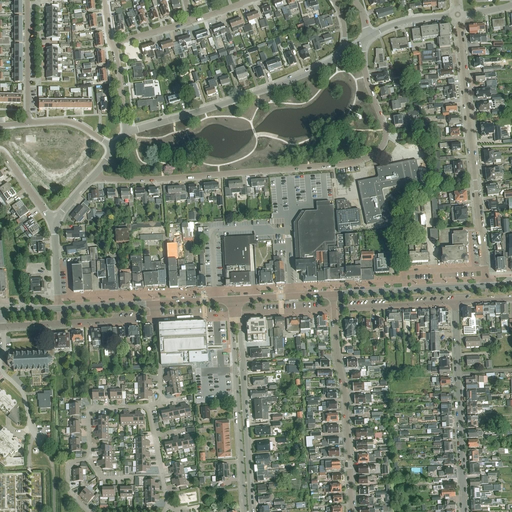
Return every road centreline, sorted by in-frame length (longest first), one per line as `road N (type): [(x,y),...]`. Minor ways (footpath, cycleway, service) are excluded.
road 1 (residential): [(88,178),(221,175),(371,156),(386,135),(365,75),(364,38)]
road 2 (tertiary): [(486,286),(458,15)]
road 3 (residential): [(124,128),(259,90),(344,50)]
road 4 (residential): [(351,511),(333,308)]
road 5 (unclassified): [(251,511),(239,313)]
road 6 (unclassified): [(231,314),(244,511)]
road 7 (secondary): [(333,295),(486,286)]
road 8 (residential): [(463,511),(457,374)]
road 9 (residential): [(2,326),(1,372),(21,390),(36,438)]
road 10 (residential): [(27,123),(27,0)]
road 11 (residential): [(333,308),(454,302)]
